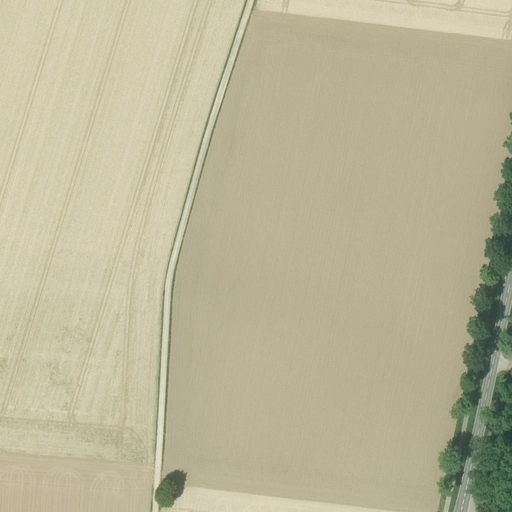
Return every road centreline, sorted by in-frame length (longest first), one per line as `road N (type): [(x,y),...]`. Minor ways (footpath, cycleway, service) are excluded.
road 1 (unclassified): [(250,0),(167,280),(154,511)]
road 2 (secondary): [(460,511),(511,271)]
